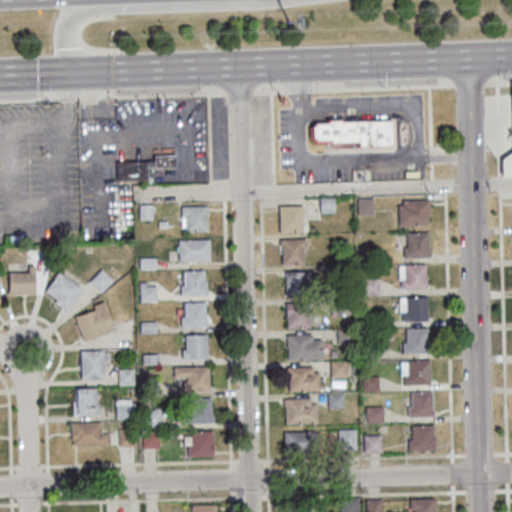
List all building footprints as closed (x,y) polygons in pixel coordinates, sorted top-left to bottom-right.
[(358,147),(391,147),(391,120),(311,120),(311,142),(358,142),(358,147)] [(116,181),(148,181),(148,162),(116,162),(116,181)] [(319,197),(320,211),(333,211),(333,197),(319,197)] [(373,214),(373,198),(358,198),(358,214),(373,214)] [(430,224),(430,199),(398,199),(398,224),(430,224)] [(151,203),(138,203),(138,217),(151,217),(151,203)] [(180,230),(208,230),(208,205),(180,205),(180,230)] [(303,231),(303,205),(279,205),(279,231),(303,231)] [(404,232),(404,257),(430,256),(430,232),(404,232)] [(210,260),(210,238),(178,238),(178,260),(210,260)] [(306,238),(281,238),(281,263),(306,263),(306,238)] [(359,245),(358,255),(367,255),(367,245),(359,245)] [(139,257),(139,267),(154,267),(153,256),(139,257)] [(335,264),(336,275),(349,275),(348,263),(335,264)] [(399,288),(427,288),(427,263),(399,263),(399,288)] [(113,280),(102,269),(90,281),(101,292),(113,280)] [(207,294),(206,279),(203,279),(203,270),(182,270),(183,284),(180,284),(180,294),(207,294)] [(284,270),(284,294),(309,294),(309,270),(284,270)] [(67,309),(82,286),(57,271),(43,294),(67,309)] [(35,272),(9,272),(9,294),(35,294),(35,272)] [(378,278),(362,278),(362,295),(378,295),(378,278)] [(156,282),(140,282),(140,301),(156,301),(156,282)] [(330,298),(330,314),(347,314),(347,297),(330,298)] [(400,297),(400,320),(427,320),(427,297),(400,297)] [(205,300),(183,302),(183,314),(180,314),(180,327),(205,326),(205,300)] [(74,312),(83,341),(114,330),(105,302),(74,312)] [(309,327),(309,303),(285,303),(285,327),(309,327)] [(374,313),(361,313),(362,327),(375,327),(374,313)] [(140,321),(140,331),(155,331),(155,320),(140,321)] [(336,328),(337,343),(353,342),(352,327),(336,328)] [(402,328),(402,352),(427,352),(427,328),(402,328)] [(207,358),(207,334),(184,334),(184,347),(182,347),(182,358),(207,358)] [(323,359),(323,334),(287,334),(287,359),(323,359)] [(377,342),(360,343),(361,358),(377,358),(377,342)] [(104,350),(81,350),(81,382),(104,382),(104,350)] [(142,352),(142,362),(158,361),(158,353),(142,352)] [(401,384),(431,384),(431,360),(401,360),(401,384)] [(330,376),(347,376),(347,361),(330,361),(330,376)] [(208,390),(208,366),(173,366),(173,377),(184,377),(184,390),(208,390)] [(320,366),(287,366),(287,391),(320,391),(320,366)] [(118,368),(118,383),(133,382),(133,368),(118,368)] [(378,390),(378,377),(363,377),(363,390),(378,390)] [(158,380),(143,381),(143,395),(158,395),(158,380)] [(97,387),(73,387),(73,414),(97,414),(97,387)] [(434,416),(433,391),(407,391),(407,416),(434,416)] [(328,393),(328,407),(344,407),(344,393),(328,393)] [(211,398),(190,398),(190,411),(186,411),(186,421),(212,421),(211,398)] [(317,398),(285,398),(285,423),(317,423),(317,398)] [(115,419),(131,419),(131,399),(115,399),(115,419)] [(383,422),(383,405),(365,405),(365,422),(383,422)] [(141,426),(159,426),(159,406),(153,406),(153,408),(141,409),(141,426)] [(110,445),(110,431),(101,431),(101,421),(71,421),(71,445),(110,445)] [(435,450),(435,425),(408,425),(408,450),(435,450)] [(134,427),(118,428),(118,444),(134,444),(134,427)] [(356,428),(337,428),(337,449),(356,449),(356,428)] [(213,455),(213,430),(187,430),(187,455),(213,455)] [(159,431),(144,431),(144,447),(159,447),(159,431)] [(314,448),(314,431),(284,431),(284,448),(314,448)] [(364,433),(364,451),(382,451),(382,433),(364,433)] [(355,511),(338,511),(338,499),(355,498),(355,511)] [(364,511),(364,499),(379,499),(379,511),(364,511)] [(408,499),(433,499),(433,505),(432,505),(432,511),(412,511),(412,509),(408,510),(408,499)] [(284,511),(284,503),(308,503),(308,511),(284,511)]
